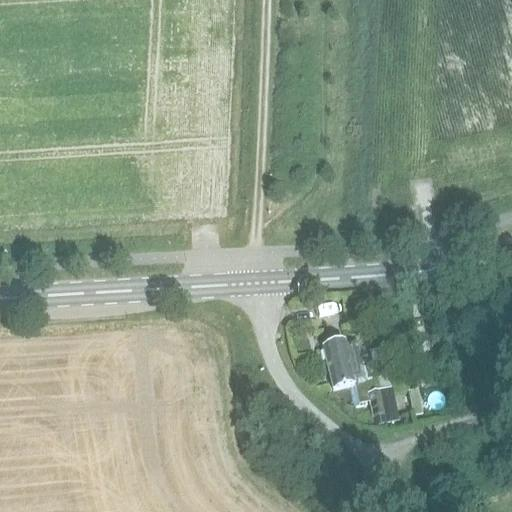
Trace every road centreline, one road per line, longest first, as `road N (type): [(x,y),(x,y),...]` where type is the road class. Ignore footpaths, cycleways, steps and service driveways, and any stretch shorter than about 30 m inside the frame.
road 1 (secondary): [(256,283),(382,276),(511,255)]
road 2 (secondary): [(0,301),(256,283)]
road 3 (track): [(264,0),(254,252)]
road 4 (unclassified): [(377,467),(290,396),(274,364),(256,283)]
road 5 (unclassified): [(377,467),(511,411)]
